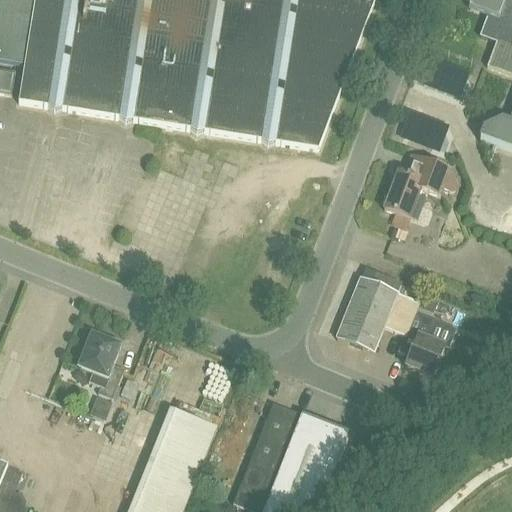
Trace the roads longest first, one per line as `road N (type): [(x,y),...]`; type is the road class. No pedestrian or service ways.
road 1 (unclassified): [(281,362),(418,0)]
road 2 (unclassified): [(281,362),(0,258)]
road 3 (unclassified): [(413,415),(281,362)]
